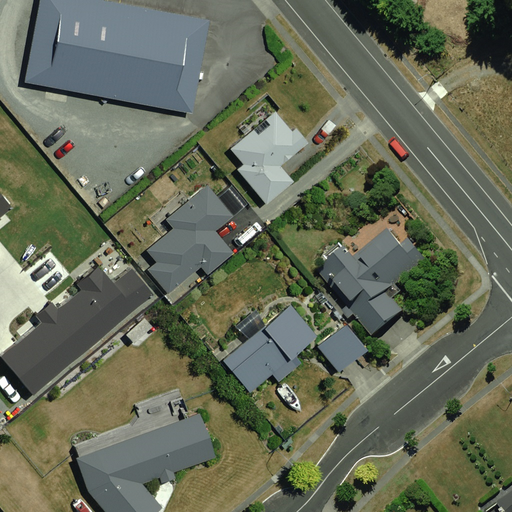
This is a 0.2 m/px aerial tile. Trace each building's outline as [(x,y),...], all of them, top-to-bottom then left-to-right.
[(197,23),(78,2),(64,0),(46,0),(31,79),(179,106),(189,50),(197,23)] [(272,107),(219,146),(233,165),(258,200),(292,175),(277,154),(297,140),(272,107)] [(202,188),(136,245),(168,282),(235,225),(202,188)] [(376,221),(324,271),(348,297),(386,335),(410,312),(384,284),(412,258),(376,221)] [(0,356),(0,374),(17,395),(140,294),(119,268),(103,281),(88,263),(67,282),(77,294),(0,356)] [(281,296),(217,352),(254,393),(311,342),(317,337),(281,296)] [(346,316),(314,344),(337,371),(370,342),(346,316)] [(288,379),(278,387),(290,403),(300,395),(288,379)] [(70,483),(95,511),(149,511),(162,504),(142,476),(214,452),(196,397),(57,443),(70,483)] [(511,511),(511,489),(483,507),(486,511),(511,511)]
